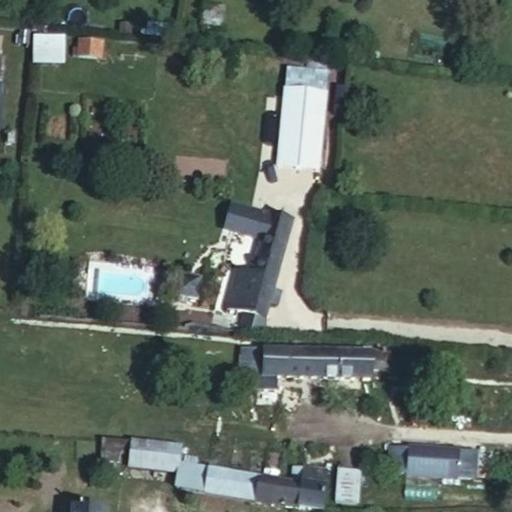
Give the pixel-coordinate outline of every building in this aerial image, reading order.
[(104,59),(104,40),(66,40),(66,59),(104,59)] [(326,95),(286,90),(278,165),(317,170),(326,95)] [(266,318),(293,221),(234,205),(228,227),(264,238),(253,275),(238,271),(228,308),(266,318)] [(198,295),(204,275),(184,270),(179,289),(198,295)] [(267,351),(248,350),(246,376),(265,376),(267,351)] [(373,354),(267,351),(265,376),(344,379),(372,380),(372,370),(373,354)] [(389,355),(373,354),(372,370),(388,371),(389,355)] [(132,444),(102,440),(101,460),(120,462),(121,453),(131,454),(132,444)] [(178,465),(180,447),(133,441),(132,444),(131,454),(130,469),(178,474),(178,465)] [(479,455),(393,448),(391,474),(477,480),(479,455)] [(184,457),(183,467),(196,469),(198,459),(184,457)] [(183,467),(178,465),(178,474),(176,489),(254,502),(258,480),(196,469),(183,467)] [(293,478),(292,484),(324,489),(332,489),(334,474),(324,474),(325,469),(300,467),(299,479),(293,478)] [(335,469),(332,503),(358,504),(360,471),(335,469)] [(258,480),(254,502),(319,511),(321,511),(324,489),(292,484),(258,480)]
